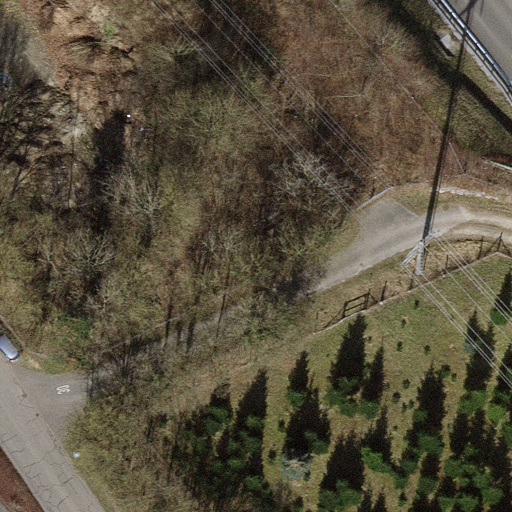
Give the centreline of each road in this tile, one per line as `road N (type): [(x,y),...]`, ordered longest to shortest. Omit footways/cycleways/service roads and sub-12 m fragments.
road 1 (track): [(511,229),(485,217),(417,229),(16,412)]
road 2 (residential): [(0,387),(79,511)]
